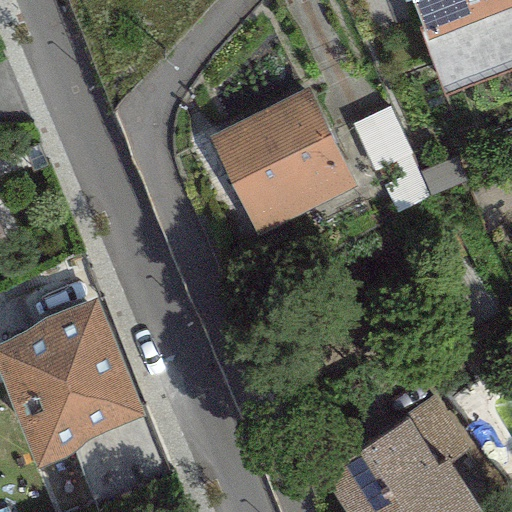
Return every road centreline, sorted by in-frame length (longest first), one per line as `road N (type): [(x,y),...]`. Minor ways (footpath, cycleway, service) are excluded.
road 1 (unclassified): [(223,0),(160,63),(138,120),(289,511)]
road 2 (unclassified): [(242,511),(20,0)]
